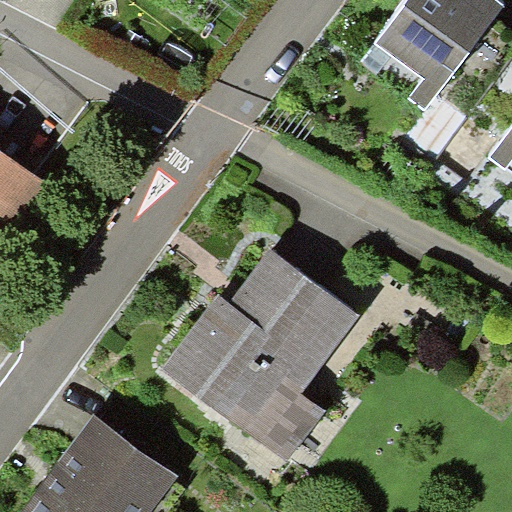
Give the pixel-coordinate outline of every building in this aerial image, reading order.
[(507,10),(492,0),(412,0),(368,63),(437,111),(507,10)] [(511,168),(511,74),(468,137),(511,168)] [(0,242),(53,175),(0,133),(0,242)] [(262,239),(166,371),(283,456),(379,324),(262,239)] [(150,511),(184,470),(99,404),(12,511),(150,511)]
